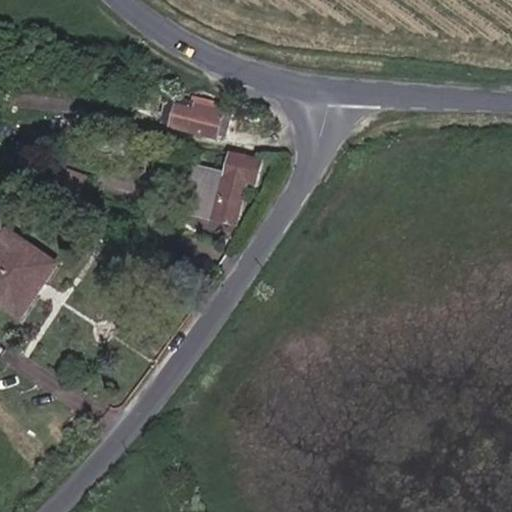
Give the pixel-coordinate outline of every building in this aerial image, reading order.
[(76,113),(79,88),(18,81),(15,106),(76,113)] [(218,136),(224,109),(225,107),(194,99),(193,102),(170,96),(163,124),(217,138),(218,136)] [(225,138),(232,111),(224,109),(218,136),(225,138)] [(236,225),(247,182),(257,185),(263,164),(232,156),(227,175),(193,167),(182,211),(236,225)] [(74,208),(85,180),(47,166),(36,194),(74,208)] [(47,281),(58,266),(0,226),(0,297),(15,308),(37,275),(47,281)] [(0,303),(22,318),(47,281),(37,275),(15,308),(0,297),(0,303)]
